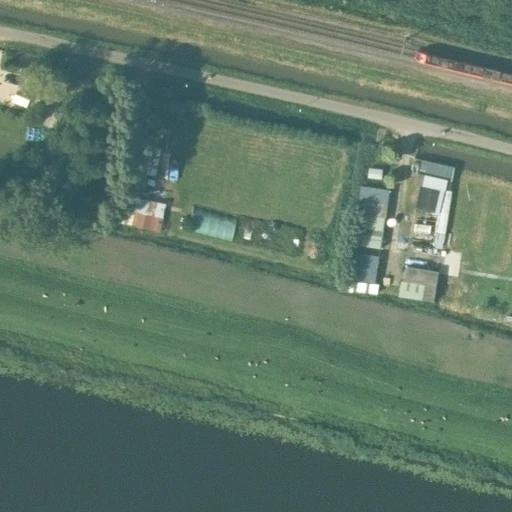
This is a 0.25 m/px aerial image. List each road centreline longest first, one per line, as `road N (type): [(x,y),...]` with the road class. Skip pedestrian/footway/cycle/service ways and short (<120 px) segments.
road 1 (track): [(0,286),(206,340),(260,346),(511,419)]
road 2 (unclassified): [(511,149),(0,32)]
